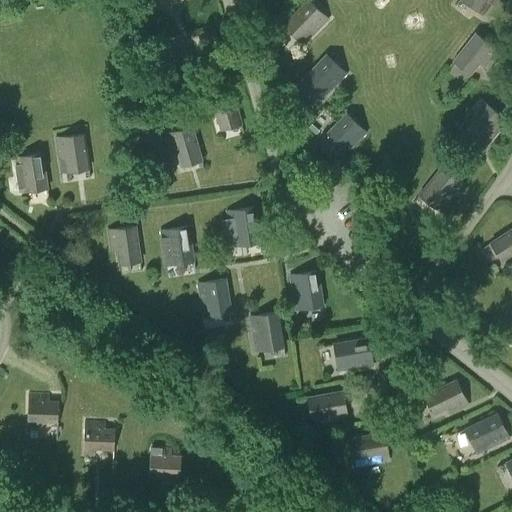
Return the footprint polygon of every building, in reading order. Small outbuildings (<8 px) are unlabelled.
[(328,19),(308,0),(306,0),(284,23),(299,39),(309,28),(314,33),(328,19)] [(495,0),(465,0),(478,10),(486,0),(488,0),(492,3),(495,0)] [(497,50),(475,33),(454,60),(471,73),(480,62),(485,66),(497,50)] [(347,74),(326,54),(302,79),(318,94),(328,84),(333,88),(347,74)] [(221,128),(241,122),(232,90),(204,98),(210,117),(217,115),(221,128)] [(507,120),(485,103),(464,130),(481,143),(490,132),(495,136),(507,120)] [(366,133),(346,113),(322,138),(337,153),(347,143),(352,148),(366,133)] [(316,133),(319,130),(312,124),(309,127),(316,133)] [(181,165),(202,159),(192,126),(165,134),(171,153),(177,151),(181,165)] [(68,170),(89,167),(84,133),(56,138),(59,158),(65,156),(68,170)] [(26,190),(47,187),(42,153),(14,157),(17,177),(24,176),(26,190)] [(464,185),(442,167),(420,193),(436,207),(445,196),(451,201),(464,185)] [(255,207),(227,211),(230,231),(237,230),(239,244),(260,241),(255,207)] [(120,263),(141,260),(136,226),(108,230),(111,250),(117,249),(120,263)] [(173,263),(194,260),(188,226),(160,230),(164,250),(170,249),(173,263)] [(511,228),(491,242),(502,259),(511,253),(511,228)] [(302,308),(323,304),(318,271),(290,275),(293,295),(300,294),(302,308)] [(210,316),(231,312),(226,278),(198,283),(201,303),(208,302),(210,316)] [(284,346),(278,312),(250,317),(253,336),(260,335),(263,349),(284,346)] [(368,337),(334,343),(337,364),(351,361),(353,368),(372,365),(368,337)] [(455,379),(425,394),(434,414),(447,407),(450,414),(468,405),(455,379)] [(342,390),(308,396),(312,417),(326,415),(327,422),(347,418),(342,390)] [(38,419),(58,420),(58,400),(49,400),(49,394),(28,394),(27,427),(38,427),(38,419)] [(509,438),(496,413),(466,428),(475,447),(488,441),(490,447),(509,438)] [(95,446),(114,447),(115,428),(105,428),(105,422),(85,421),(83,454),(94,455),(95,446)] [(384,432),(350,438),(354,459),(367,456),(369,463),(388,460),(384,432)] [(160,474),(180,475),(181,455),(171,455),(172,449),(151,448),(149,481),(160,482),(160,474)]
